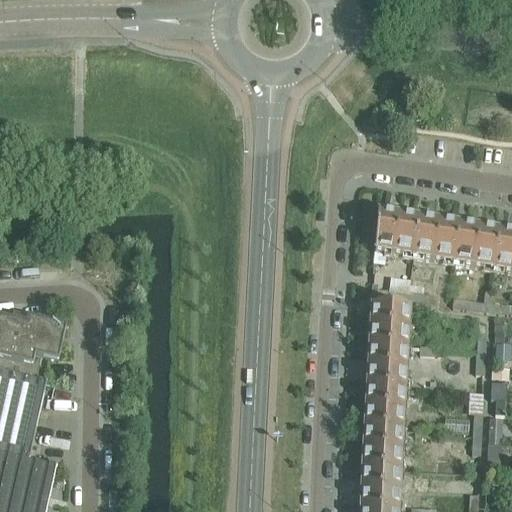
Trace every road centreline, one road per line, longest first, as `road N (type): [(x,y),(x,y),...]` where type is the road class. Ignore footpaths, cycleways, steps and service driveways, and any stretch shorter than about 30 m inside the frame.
road 1 (tertiary): [(250,511),(271,75)]
road 2 (residential): [(317,511),(331,236),(339,171),(359,163)]
road 3 (unclassified): [(89,511),(91,318),(74,294)]
road 4 (unclassified): [(511,49),(326,29)]
road 5 (residential): [(511,186),(359,163)]
road 6 (tertiary): [(0,24),(144,21)]
